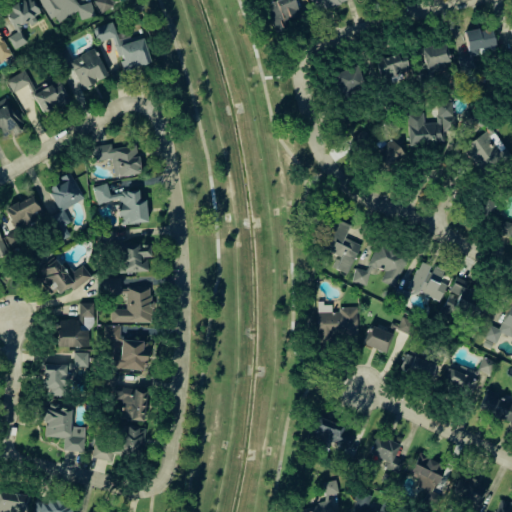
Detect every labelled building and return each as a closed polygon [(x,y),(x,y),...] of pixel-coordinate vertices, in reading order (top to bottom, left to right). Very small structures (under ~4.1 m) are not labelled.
[(17,0),(2,10),(15,31),(7,36),(15,48),(27,40),(19,28),(40,15),(30,0),(17,0)] [(94,13),(88,1),(78,6),(74,0),(40,0),(53,23),(76,11),(81,20),(94,13)] [(92,0),(100,12),(114,4),(111,0),(92,0)] [(280,22),(299,14),(293,0),(273,0),(263,4),(274,32),(283,29),(280,22)] [(311,0),(314,11),(346,2),(345,0),(311,0)] [(92,28),(96,42),(112,37),(122,70),(149,62),(140,34),(118,41),(112,21),(92,28)] [(463,31),(467,54),(457,56),(459,71),(474,69),(472,55),(479,54),(478,48),(493,46),(490,27),(463,31)] [(0,60),(10,56),(0,36),(0,60)] [(420,47),(426,74),(449,69),(443,43),(420,47)] [(107,75),(93,47),(66,61),(80,89),(107,75)] [(375,55),(378,76),(406,73),(404,52),(375,55)] [(356,66),(331,73),(338,95),(362,88),(356,66)] [(5,80),(12,92),(30,81),(23,69),(5,80)] [(69,99),(58,76),(29,91),(41,113),(69,99)] [(0,136),(1,138),(11,132),(14,136),(24,129),(18,119),(23,115),(10,94),(0,100),(0,136)] [(407,146),(443,144),(442,130),(453,130),(452,102),(435,103),(436,122),(423,122),(423,112),(406,113),(407,146)] [(507,155),(492,127),(462,144),(478,172),(507,155)] [(351,135),(359,152),(371,145),(363,129),(351,135)] [(372,155),(385,171),(404,154),(390,139),(372,155)] [(112,176),(138,173),(135,144),(110,147),(109,143),(90,145),(92,161),(110,158),(112,176)] [(82,198),(69,173),(45,185),(58,211),(48,216),(55,230),(69,222),(62,209),(82,198)] [(146,222),(144,198),(138,198),(137,190),(108,192),(107,183),(93,184),(95,201),(117,200),(118,224),(146,222)] [(490,196),(475,197),(476,217),(492,216),(490,196)] [(339,255),(333,268),(347,274),(359,244),(343,237),(348,225),(334,218),(321,248),(339,255)] [(511,235),(511,229),(511,222),(493,218),(490,230),(511,235)] [(392,287),(407,255),(377,241),(363,271),(356,267),(350,279),(363,285),(372,266),(384,271),(379,281),(392,287)] [(119,273),(147,270),(146,256),(150,256),(149,243),(116,245),(119,273)] [(72,289),(90,277),(81,264),(71,271),(64,262),(59,266),(53,257),(34,270),(53,297),(69,286),(72,289)] [(438,300),(445,284),(439,281),(443,271),(419,261),(406,291),(397,288),(392,299),(407,306),(414,289),(438,300)] [(110,322),(149,321),(149,286),(120,287),(120,277),(104,277),(104,294),(125,293),(125,308),(110,308),(110,322)] [(468,319),(473,303),(463,301),(468,281),(452,277),(443,312),(468,319)] [(92,302),(79,302),(78,329),(91,329),(92,302)] [(355,308),(330,308),(330,303),(316,303),(316,341),(331,341),(331,336),(355,336),(355,308)] [(498,328),(489,324),(480,343),(492,349),(499,332),(511,337),(511,334),(511,306),(508,305),(498,328)] [(415,320),(400,316),(396,330),(411,334),(415,320)] [(87,346),(87,330),(77,330),(77,319),(56,319),(56,346),(87,346)] [(110,368),(145,369),(146,340),(118,339),(119,325),(103,324),(103,340),(112,341),(110,368)] [(391,333),(368,324),(361,344),(384,352),(391,333)] [(86,369),(87,352),(72,352),(71,369),(86,369)] [(434,365),(405,352),(398,368),(427,381),(434,365)] [(476,369),(489,374),(494,361),(481,356),(476,369)] [(63,364),(43,363),(42,393),(62,394),(63,364)] [(455,371),(448,367),(441,380),(467,396),(476,380),(472,378),(475,373),(459,363),(455,371)] [(120,403),(120,419),(143,420),(144,388),(110,387),(110,402),(120,403)] [(506,422),(511,408),(511,400),(485,389),(476,409),(506,422)] [(84,427),(69,426),(70,407),(41,406),(40,421),(44,421),(43,436),(62,437),(62,450),(82,451),(84,427)] [(309,439),(344,453),(351,436),(339,431),(341,426),(318,416),(309,439)] [(144,428),(122,425),(119,442),(93,438),(90,457),(111,461),(112,453),(139,458),(144,428)] [(398,472),(403,460),(394,456),(399,444),(391,440),(391,438),(378,431),(366,456),(398,472)] [(407,474),(418,479),(415,484),(431,492),(444,468),(418,454),(407,474)] [(451,493),(479,505),(487,487),(459,475),(451,493)] [(0,511),(25,511),(25,492),(0,492),(0,511)] [(354,511),(370,511),(371,493),(354,493),(354,511)] [(69,511),(69,499),(47,500),(47,502),(36,503),(36,511),(69,511)] [(511,511),(511,501),(497,501),(497,511),(511,511)]
